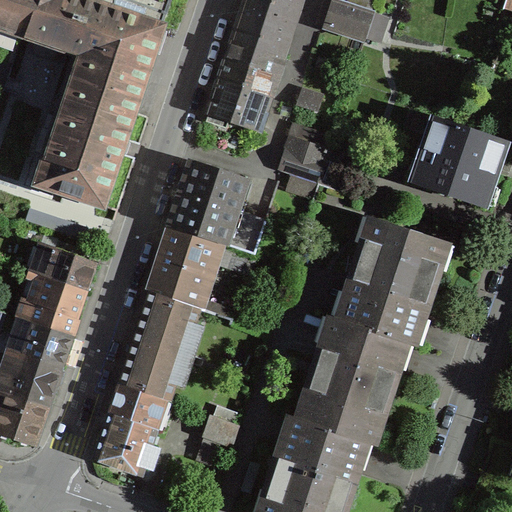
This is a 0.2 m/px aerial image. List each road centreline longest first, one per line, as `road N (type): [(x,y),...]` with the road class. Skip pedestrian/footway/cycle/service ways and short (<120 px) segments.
road 1 (residential): [(46,483),(214,0)]
road 2 (residential): [(425,511),(511,269)]
